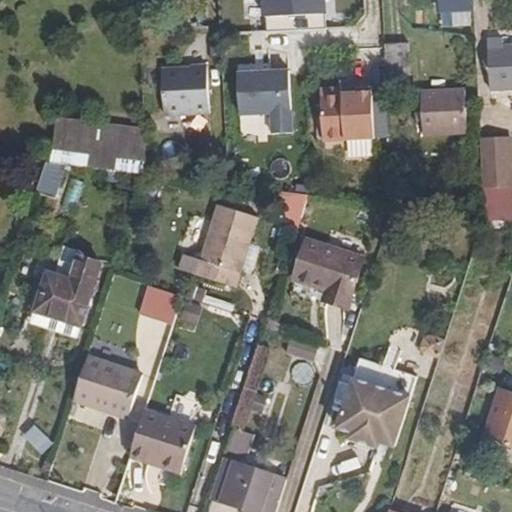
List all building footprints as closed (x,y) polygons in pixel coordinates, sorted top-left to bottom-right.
[(333,0),(268,0),(269,29),(311,28),(311,27),(334,26),(333,0)] [(511,45),(501,46),(501,38),(487,38),(488,91),(511,89),(511,45)] [(411,43),(384,44),(386,78),(391,77),(405,77),(412,77),(411,43)] [(163,114),(207,111),(204,66),(190,66),(191,70),(161,72),(163,114)] [(297,69),(240,70),(240,116),(275,116),(275,134),(298,134),(297,69)] [(321,95),(324,141),(375,138),(373,86),(355,87),(355,94),(342,94),(337,88),(326,89),(322,95),(321,95)] [(422,112),(422,123),(423,135),(466,133),(464,91),(421,93),(422,112)] [(480,190),(499,189),(511,189),(509,138),(478,140),(480,190)] [(51,161),(65,163),(145,173),(144,153),(54,141),(51,161)] [(51,161),(45,160),(35,194),(52,199),(65,163),(51,161)] [(411,180),(396,180),(396,198),(411,198),(411,180)] [(501,219),(499,189),(480,190),(482,217),(501,219)] [(214,203),(192,272),(233,286),(255,217),(214,203)] [(482,217),(476,236),(506,240),(509,220),(501,219),(482,217)] [(325,294),(349,301),(362,257),(302,239),(292,278),(326,288),(325,294)] [(42,287),(29,325),(74,340),(77,328),(80,329),(100,265),(79,258),(71,284),(46,276),(42,287)] [(175,326),(186,297),(150,284),(139,313),(175,326)] [(29,325),(42,287),(36,285),(23,323),(29,325)] [(331,303),(319,337),(337,343),(349,309),(331,303)] [(288,352),(320,365),(327,350),(294,336),(288,352)] [(142,374),(87,357),(73,399),(129,417),(142,374)] [(430,379),(436,363),(426,360),(419,378),(430,382),(430,379)] [(359,361),(352,380),(409,397),(415,377),(359,361)] [(256,390),(269,394),(273,379),(261,375),(256,390)] [(393,447),(409,397),(352,380),(336,430),(349,434),(348,440),(376,448),(378,443),(393,447)] [(511,450),(511,393),(495,389),(479,439),(511,450)] [(248,414),(261,418),(267,399),(254,395),(248,414)] [(130,454),(151,460),(153,453),(186,464),(197,427),(145,410),(130,454)] [(46,455),(57,443),(38,425),(26,437),(46,455)] [(244,454),(251,435),(240,432),(242,427),(236,425),(234,429),(227,448),(244,454)] [(184,470),(186,464),(153,453),(151,460),(184,470)] [(223,501),(235,462),(222,458),(209,497),(223,501)] [(223,501),(256,511),(273,511),(284,478),(235,462),(223,501)]
